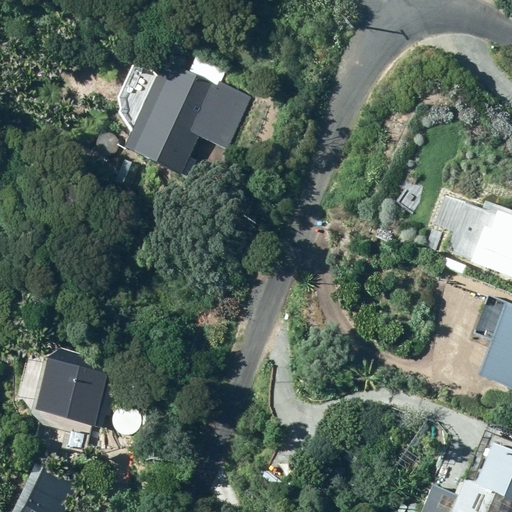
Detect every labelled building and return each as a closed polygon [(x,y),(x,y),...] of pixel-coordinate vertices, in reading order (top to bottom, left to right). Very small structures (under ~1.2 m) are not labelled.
[(227,149),(252,96),(217,80),(216,84),(164,61),(124,147),(188,176),(196,159),(190,156),(199,137),(227,149)] [(252,155),(243,169),(259,179),(268,165),(252,155)] [(471,266),(511,279),(511,221),(489,214),(471,266)] [(511,315),(500,312),(477,380),(511,391),(511,315)] [(47,358),(35,409),(102,426),(117,362),(61,348),(58,361),(47,358)] [(511,511),(511,450),(494,442),(475,486),(511,500),(511,511)] [(100,511),(107,499),(56,473),(36,511),(100,511)]
